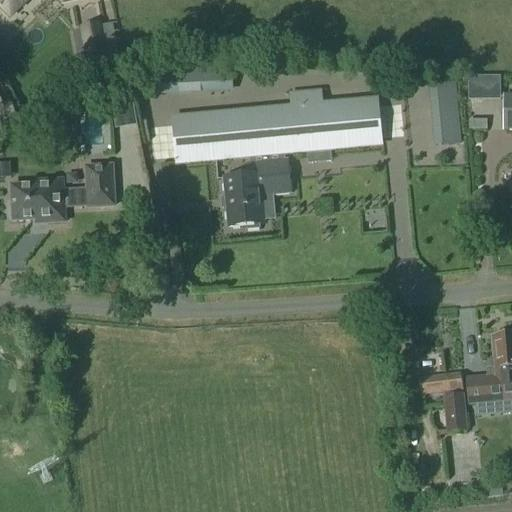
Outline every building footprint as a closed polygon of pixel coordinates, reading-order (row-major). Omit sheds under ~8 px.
[(0,0),(0,10),(9,20),(30,0),(60,0),(61,3),(76,0),(0,0)] [(82,75),(107,70),(98,28),(82,31),(87,59),(79,61),(82,75)] [(232,69),(201,70),(201,93),(232,92),(232,69)] [(443,143),(437,81),(422,83),(429,145),(443,143)] [(127,83),(112,85),(114,101),(130,98),(127,83)] [(375,104),(173,122),(177,166),(379,147),(375,104)] [(0,107),(0,119),(1,119),(3,123),(14,118),(8,107),(1,110),(0,107)] [(89,120),(90,110),(74,109),(74,120),(89,120)] [(249,179),(224,182),(228,230),(246,228),(246,232),(259,231),(259,227),(263,227),(261,197),(289,195),(286,166),(248,169),(249,179)] [(87,193),(63,194),(62,182),(32,184),(32,187),(10,188),(11,206),(8,206),(9,222),(12,222),(12,224),(34,223),(34,226),(64,224),(64,209),(88,208),(88,210),(114,208),(112,168),(86,170),(87,193)] [(489,379),(465,381),(468,407),(511,402),(511,337),(491,339),(494,371),(489,379)] [(460,376),(417,381),(419,397),(462,393),(460,376)] [(463,397),(442,399),(445,437),(466,435),(463,397)]
